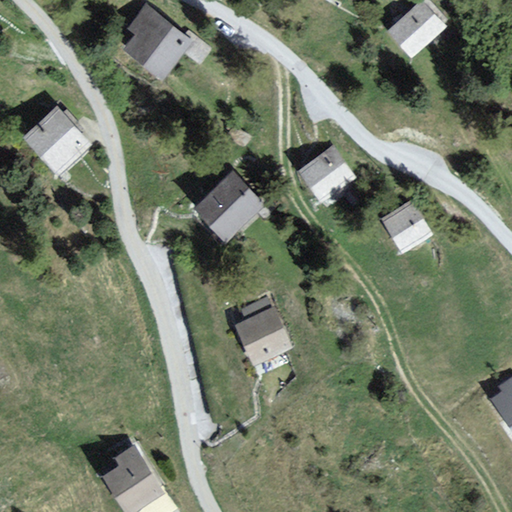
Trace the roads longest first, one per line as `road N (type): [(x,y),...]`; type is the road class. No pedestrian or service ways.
road 1 (residential): [(208,511),(185,450),(176,354),(117,195),(114,145),(95,100),(41,23),(13,0)]
road 2 (track): [(279,55),(285,180),(316,231),(380,299),(396,364),(462,444),(492,511)]
road 3 (residential): [(189,0),(299,70),(380,156),(455,190),(511,241)]
